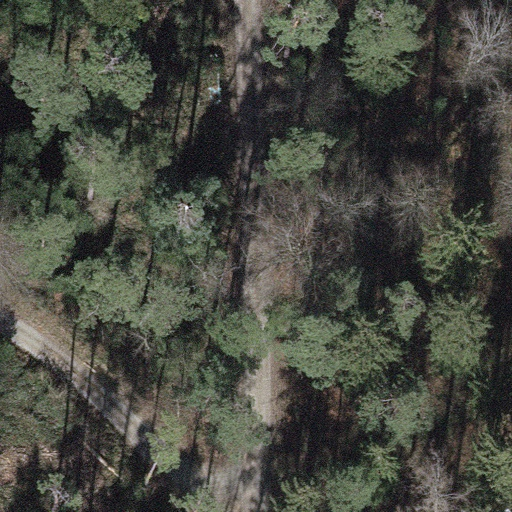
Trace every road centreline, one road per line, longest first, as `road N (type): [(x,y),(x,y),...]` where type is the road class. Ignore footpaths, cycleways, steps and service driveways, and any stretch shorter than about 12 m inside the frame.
road 1 (track): [(244,0),(254,511)]
road 2 (track): [(0,315),(25,324),(222,511)]
